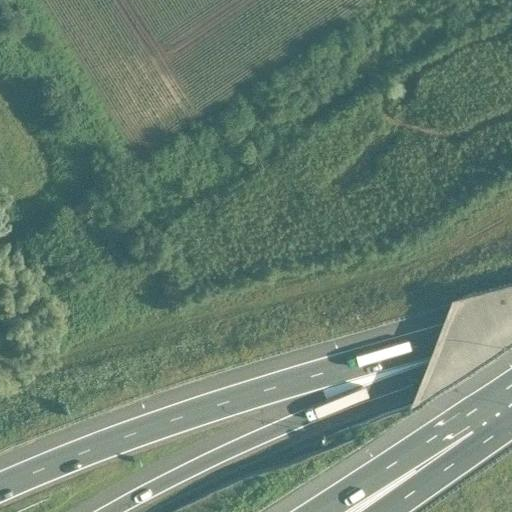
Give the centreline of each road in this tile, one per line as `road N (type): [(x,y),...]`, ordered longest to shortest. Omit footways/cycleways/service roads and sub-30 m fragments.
road 1 (motorway): [(511,341),(433,343),(318,374),(0,485)]
road 2 (motorway): [(511,346),(330,407),(111,511)]
road 3 (motorway): [(480,441),(340,511)]
road 4 (motorway): [(480,441),(381,511)]
